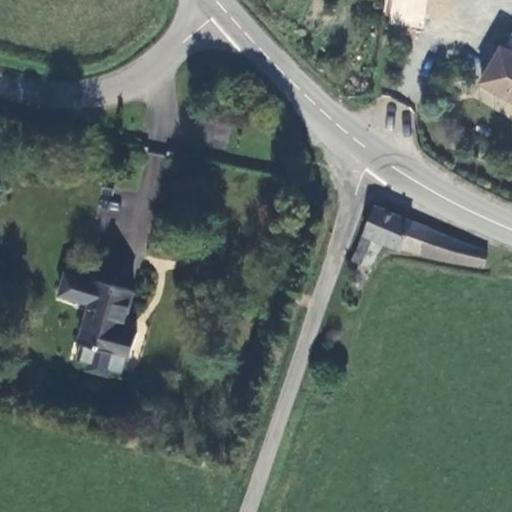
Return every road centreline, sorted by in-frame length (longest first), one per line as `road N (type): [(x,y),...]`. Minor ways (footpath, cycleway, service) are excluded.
road 1 (unclassified): [(246,511),(370,151)]
road 2 (tertiary): [(0,80),(87,98),(141,75),(223,7)]
road 3 (tertiary): [(223,7),(370,151)]
road 4 (tertiary): [(370,151),(511,228)]
